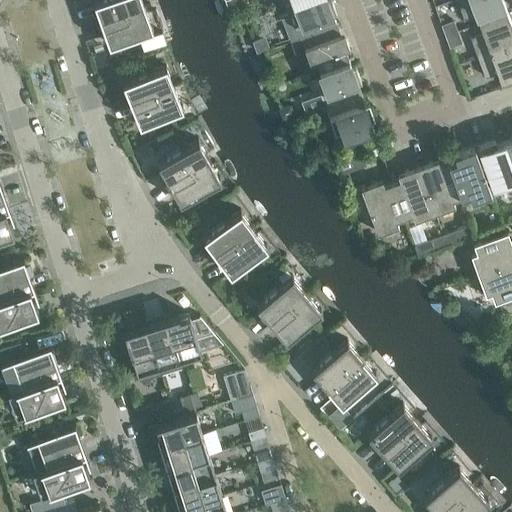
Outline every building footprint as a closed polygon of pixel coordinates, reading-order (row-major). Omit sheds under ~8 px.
[(95,2),(102,21),(144,6),(141,0),(93,0),(95,2)] [(292,40),(301,36),(336,23),(331,7),(334,6),(332,0),(295,0),(294,1),(285,4),(288,12),(282,14),(292,40)] [(476,13),(480,22),(507,12),(502,0),(457,0),(464,18),(476,13)] [(144,6),(102,21),(109,40),(108,40),(109,43),(153,27),(152,25),(151,25),(144,6)] [(470,36),(478,56),(511,43),(511,25),(507,12),(480,22),(483,31),(470,36)] [(452,43),(464,39),(456,16),(444,20),(452,43)] [(316,60),(319,68),(349,57),(346,49),(350,48),(346,38),(342,40),(336,23),(301,36),(310,62),(316,60)] [(511,43),(478,56),(485,76),(498,72),(501,82),(511,77),(511,43)] [(316,78),(325,104),(361,91),(355,75),(359,73),(355,64),(352,65),(349,57),(319,68),(322,76),(316,78)] [(124,82),(132,101),(173,85),(165,66),(167,65),(166,63),(122,80),(123,82),(124,82)] [(173,85),(132,101),(139,120),(139,123),(183,105),(182,103),(180,103),(173,85)] [(361,91),(325,104),(335,130),(341,128),(344,136),(374,125),(370,117),(374,115),(371,106),(367,107),(361,91)] [(160,162),(170,180),(208,158),(198,140),(199,140),(198,137),(158,160),(159,163),(160,162)] [(489,140),(474,145),(491,190),(511,183),(509,178),(511,176),(511,160),(505,140),(491,145),(489,140)] [(462,156),(448,161),(461,195),(469,192),(471,198),(491,190),(474,145),(460,150),(462,156)] [(344,157),(349,171),(361,166),(356,152),(344,157)] [(208,158),(170,180),(180,198),(179,198),(180,200),(221,177),(220,175),(218,176),(208,158)] [(432,160),(418,166),(435,211),(455,204),(453,198),(461,195),(448,161),(434,166),(432,160)] [(406,176),(392,181),(404,216),(412,213),(414,218),(435,211),(418,166),(404,171),(406,176)] [(404,216),(392,181),(378,187),(376,181),(353,189),(365,222),(373,219),(378,232),(398,224),(396,219),(404,216)] [(205,237),(217,253),(253,227),(241,210),(242,209),(240,207),(203,235),(204,237),(205,237)] [(5,209),(0,210),(0,236),(14,231),(5,209)] [(253,227),(217,253),(229,269),(229,270),(230,272),(268,244),(266,242),(265,243),(253,227)] [(471,253),(478,273),(511,260),(511,241),(507,229),(473,242),(476,250),(471,253)] [(0,299),(30,288),(26,277),(30,276),(23,258),(6,264),(5,262),(4,262),(5,265),(0,266),(0,299)] [(511,260),(478,273),(485,293),(491,291),(494,299),(502,296),(505,304),(511,301),(511,260)] [(259,305),(272,320),(306,291),(292,276),(294,275),(292,273),(257,303),(258,305),(259,305)] [(30,288),(0,299),(0,324),(3,324),(4,326),(5,326),(4,323),(38,311),(30,288)] [(306,291),(272,320),(285,336),(286,338),(322,308),(320,306),(319,307),(306,291)] [(189,312),(167,319),(179,358),(201,352),(197,337),(213,331),(214,332),(215,332),(200,313),(199,314),(200,315),(191,318),(189,312)] [(167,319),(146,325),(161,373),(182,366),(179,358),(167,319)] [(161,373),(146,325),(125,332),(139,379),(161,373)] [(314,369),(327,384),(361,355),(347,340),(348,339),(347,337),(311,367),(313,369),(314,369)] [(0,347),(0,357),(1,360),(25,353),(21,341),(0,347)] [(8,391),(8,392),(57,375),(53,364),(57,362),(50,344),(33,351),(32,348),(31,348),(32,351),(1,362),(2,363),(12,390),(8,391)] [(361,355),(327,384),(340,400),(341,402),(377,372),(375,370),(374,371),(361,355)] [(223,374),(228,390),(249,384),(245,368),(223,374)] [(57,375),(8,392),(16,415),(30,410),(31,412),(32,412),(31,410),(65,397),(57,375)] [(228,390),(231,399),(253,393),(250,383),(249,384),(228,390)] [(194,407),(190,393),(180,396),(184,410),(194,407)] [(235,412),(242,410),(257,405),(253,393),(231,399),(235,412)] [(170,401),(151,407),(136,411),(140,422),(173,411),(170,401)] [(370,433),(383,448),(416,419),(403,404),(404,403),(402,401),(367,431),(369,433),(370,433)] [(257,405),(242,410),(244,419),(260,414),(257,405)] [(156,423),(162,445),(202,433),(195,411),(156,423)] [(416,419),(383,448),(397,463),(396,464),(398,466),(433,435),(431,433),(430,434),(416,419)] [(32,470),(33,472),(82,454),(78,443),(81,442),(75,424),(57,430),(57,428),(56,428),(57,430),(26,441),(27,442),(36,469),(32,470)] [(266,435),(263,426),(248,431),(251,440),(266,435)] [(162,445),(169,465),(209,453),(202,433),(162,445)] [(272,456),(270,446),(254,451),(257,460),(272,456)] [(169,465),(175,486),(215,474),(209,453),(169,465)] [(82,454),(33,472),(41,494),(55,489),(55,492),(56,491),(55,489),(90,477),(82,454)] [(426,496),(439,511),(472,482),(459,467),(460,466),(458,464),(424,495),(425,497),(426,496)] [(279,476),(276,467),(261,472),(264,481),(279,476)] [(175,486),(182,507),(221,494),(215,474),(175,486)] [(472,482),(439,511),(473,511),(489,498),(487,496),(486,498),(472,482)] [(285,497),(281,484),(262,490),(266,503),(285,497)] [(182,507),(183,511),(226,511),(221,494),(182,507)] [(102,511),(100,503),(82,509),(81,507),(80,507),(81,510),(74,511),(102,511)]
